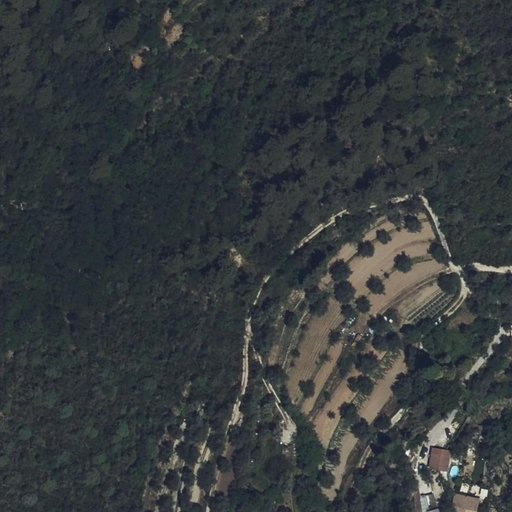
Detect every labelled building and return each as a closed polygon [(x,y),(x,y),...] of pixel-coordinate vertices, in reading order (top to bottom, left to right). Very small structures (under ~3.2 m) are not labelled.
[(347,231),(342,226),(336,228),(319,241),(324,249),(347,231)] [(488,436),(490,427),(482,426),(481,435),(488,436)] [(450,457),(437,455),(432,454),(432,469),(446,468),(450,457)] [(417,483),(413,484),(415,496),(414,496),(415,505),(421,504),(417,483)] [(435,492),(421,495),(424,510),(438,507),(435,492)] [(283,501),(282,495),(276,496),(278,511),(289,509),(288,501),(283,501)] [(461,496),(459,504),(481,506),(483,500),(461,496)]
